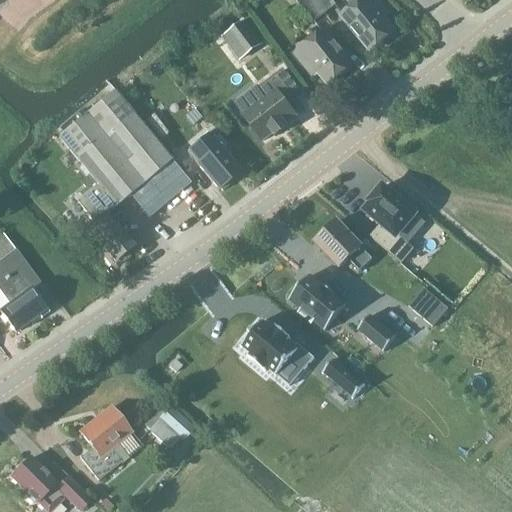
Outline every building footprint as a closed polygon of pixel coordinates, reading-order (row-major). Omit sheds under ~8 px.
[(325,15),(313,0),(295,0),(314,24),(325,15)] [(313,0),(325,15),(336,7),(331,0),(313,0)] [(343,0),(351,10),(341,18),(371,54),(395,33),(367,0),(343,0)] [(240,53),(269,35),(253,9),(224,27),(240,53)] [(324,31),(300,51),(329,87),(354,67),(324,31)] [(301,94),(283,72),(258,91),(266,100),(243,117),(263,143),(274,134),(276,138),(288,129),(285,125),(296,117),(287,104),(301,94)] [(59,140),(97,187),(107,198),(95,208),(103,218),(106,216),(107,216),(116,209),(131,197),(150,219),(191,185),(172,162),(173,162),(116,93),(59,140)] [(213,131),(187,153),(219,192),(221,190),(223,192),(236,181),(234,179),(241,174),(226,156),(232,151),(211,127),(210,128),(213,131)] [(118,230),(107,216),(106,216),(103,218),(95,208),(107,198),(97,187),(77,203),(96,224),(88,231),(100,246),(96,249),(112,267),(118,268),(129,259),(126,255),(134,248),(118,229),(118,230)] [(372,205),(365,213),(382,226),(371,239),(402,265),(413,251),(398,238),(416,216),(414,214),(416,211),(404,201),(401,204),(383,188),(381,190),(380,190),(379,191),(379,192),(373,200),(372,199),(371,200),(372,201),(370,203),(372,205)] [(318,242),(316,243),(340,269),(349,261),(360,273),(373,261),(337,223),(326,233),(323,233),(318,239),(318,242)] [(47,312),(31,292),(41,285),(16,251),(6,237),(0,241),(0,291),(11,306),(0,313),(16,335),(47,312)] [(310,277),(289,302),(290,303),(301,312),(298,314),(299,315),(312,325),(311,325),(312,326),(315,323),(325,332),(326,333),(347,308),(346,307),(346,308),(334,298),(322,287),(322,288),(311,278),(310,277)] [(424,290),(409,308),(433,329),(449,311),(424,290)] [(370,318),(358,332),(359,333),(360,332),(384,353),(383,353),(384,354),(396,339),(395,339),(371,319),(371,318),(370,318)] [(251,337),(241,349),(242,350),(243,349),(252,356),(250,358),(249,357),(248,358),(266,373),(267,372),(265,371),(267,369),(276,377),(275,378),(276,379),(278,377),(290,388),(304,371),(305,372),(315,360),(298,346),(294,350),(287,343),(289,341),(290,342),(291,340),(276,328),(275,329),(276,330),(274,333),(264,324),(265,323),(264,322),(254,333),(253,333),(250,336),(251,337)] [(335,361),(323,375),(324,376),(325,375),(353,399),(352,400),(353,401),(365,387),(364,386),(363,387),(335,363),(336,362),(335,361)] [(162,416),(159,419),(160,419),(183,442),(195,430),(170,407),(162,416)] [(110,451),(132,434),(112,409),(80,434),(93,450),(81,460),(99,482),(121,465),(110,451)] [(430,437),(416,455),(437,472),(451,454),(430,437)] [(37,505),(38,504),(45,511),(52,511),(63,501),(62,499),(64,497),(79,511),(81,511),(92,502),(68,479),(58,489),(55,487),(57,485),(31,460),(22,469),(18,469),(13,474),(14,477),(11,480),(37,505)]
